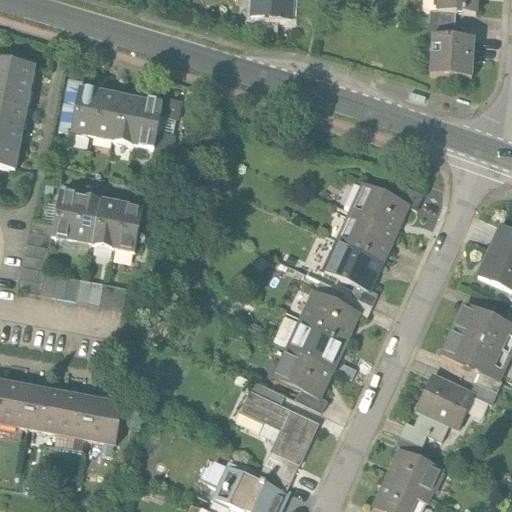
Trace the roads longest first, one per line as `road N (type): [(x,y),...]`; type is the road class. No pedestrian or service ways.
road 1 (tertiary): [(491,148),(5,0)]
road 2 (residential): [(491,148),(331,501)]
